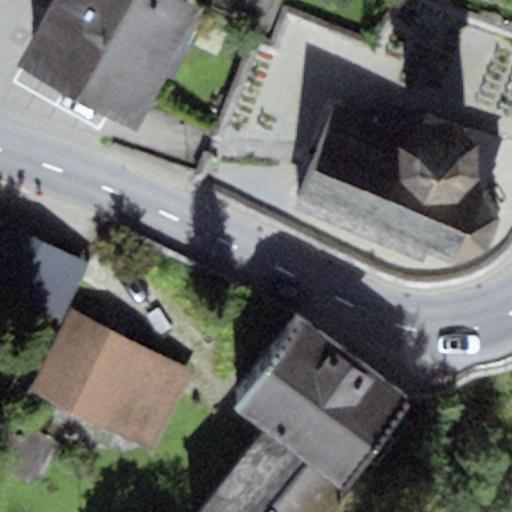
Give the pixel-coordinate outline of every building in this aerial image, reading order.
[(131,0),(52,0),(16,67),(77,100),(131,0)] [(185,0),(131,0),(77,100),(136,132),(203,9),(185,0)] [(414,129),(340,98),(296,202),(438,261),(481,250),(494,230),(497,208),(481,178),(494,146),(420,114),(414,129)] [(0,289),(59,318),(86,261),(0,219),(0,289)] [(194,374),(69,313),(29,394),(155,455),(194,374)] [(340,487),(401,396),(293,321),(232,410),(261,428),(340,487)] [(321,511),(340,487),(261,428),(197,511),(321,511)]
